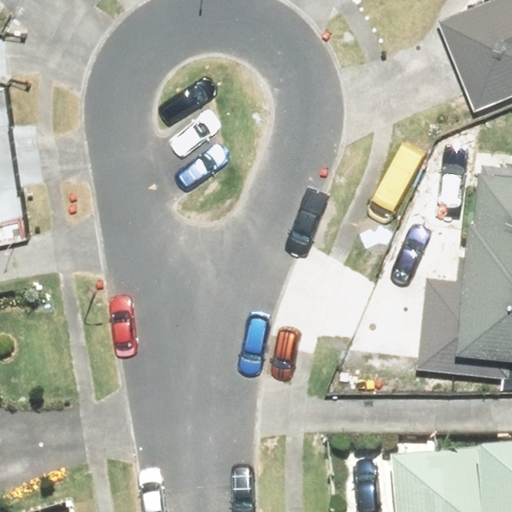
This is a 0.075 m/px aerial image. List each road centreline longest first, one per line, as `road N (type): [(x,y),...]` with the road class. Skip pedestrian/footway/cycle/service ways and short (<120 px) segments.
road 1 (residential): [(187,352),(318,142),(325,100),(300,48),(254,23),(196,21),(131,56),(128,160)]
road 2 (residential): [(128,160),(187,352)]
road 3 (residential): [(212,511),(187,352)]
